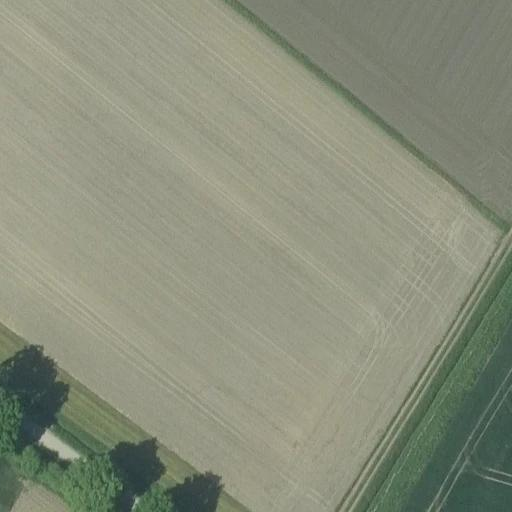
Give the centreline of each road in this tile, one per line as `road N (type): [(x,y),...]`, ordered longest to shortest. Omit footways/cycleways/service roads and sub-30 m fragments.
road 1 (track): [(341,511),(511,226)]
road 2 (track): [(0,406),(142,511)]
